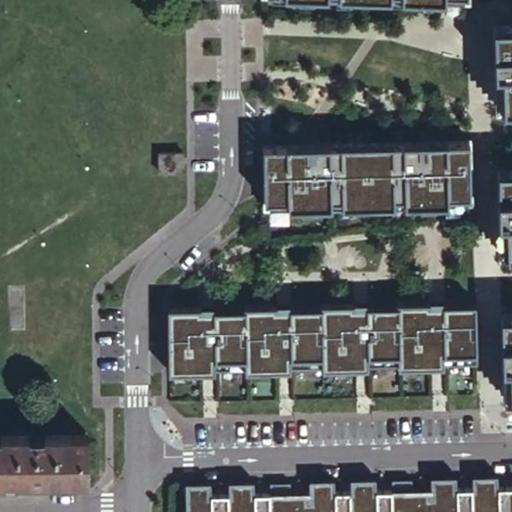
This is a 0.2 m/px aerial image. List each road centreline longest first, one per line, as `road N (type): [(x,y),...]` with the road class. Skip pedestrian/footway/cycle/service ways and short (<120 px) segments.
road 1 (residential): [(136,463),(136,298),(143,274),(219,209),(231,175),(232,0)]
road 2 (residential): [(136,463),(511,456)]
road 3 (residential): [(0,508),(136,509)]
